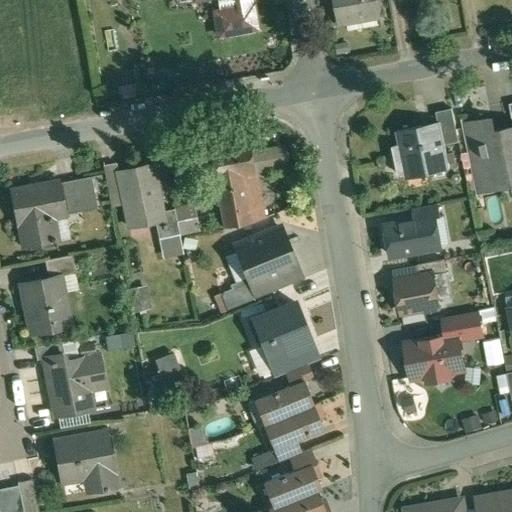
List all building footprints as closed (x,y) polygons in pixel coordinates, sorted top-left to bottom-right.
[(218,0),(221,9),(216,10),(220,34),(258,27),(254,3),(252,3),(251,0),(218,0)] [(336,0),(340,20),(347,19),(377,13),(380,13),(377,0),(336,0)] [(377,13),(347,19),(349,29),(379,24),(377,13)] [(454,107),(438,111),(440,121),(442,120),(447,142),(461,139),(454,107)] [(440,121),(398,130),(401,143),(395,144),(400,172),(429,166),(430,171),(452,166),(447,142),(442,120),(440,121)] [(511,130),(495,134),(493,120),(470,125),(481,180),(502,175),(503,180),(511,178),(511,130)] [(250,140),(210,147),(216,179),(243,174),(256,171),(250,140)] [(153,163),(118,170),(130,225),(156,219),(165,217),(164,209),(153,163)] [(243,174),(216,179),(225,226),(252,221),(243,174)] [(92,176),(62,182),(67,213),(98,207),(92,176)] [(61,180),(12,189),(18,222),(20,222),(25,245),(58,239),(58,237),(56,238),(55,236),(54,236),(51,218),(52,217),(52,216),(67,213),(62,182),(61,180)] [(440,202),(415,206),(417,218),(434,215),(434,216),(442,215),(440,202)] [(175,207),(164,209),(165,217),(156,219),(160,237),(181,232),(175,207)] [(417,218),(387,224),(392,253),(443,244),(443,243),(439,244),(434,216),(434,215),(417,218)] [(281,226),(237,244),(254,284),(298,266),(281,226)] [(73,253),(46,258),(49,275),(61,272),(62,273),(77,270),(73,253)] [(446,257),(418,263),(420,274),(436,271),(436,272),(448,270),(446,257)] [(420,274),(397,279),(403,310),(442,303),(436,272),(436,271),(420,274)] [(49,275),(22,281),(26,299),(27,298),(29,306),(27,307),(33,331),(34,331),(33,326),(71,318),(62,273),(61,272),(49,275)] [(146,306),(142,283),(123,287),(127,310),(146,306)] [(250,285),(233,292),(238,304),(255,297),(250,285)] [(296,300),(255,317),(277,374),(286,371),(287,370),(280,352),(306,341),(312,339),(296,300)] [(480,309),(446,316),(445,315),(449,335),(459,333),(460,338),(485,334),(480,309)] [(130,331),(102,333),(103,346),(130,344),(130,331)] [(449,335),(409,342),(414,375),(430,372),(431,379),(451,375),(450,368),(465,366),(460,338),(459,333),(449,335)] [(63,340),(36,345),(38,359),(46,357),(65,354),(63,340)] [(306,341),(280,352),(287,370),(309,362),(313,360),(306,341)] [(156,372),(172,366),(166,352),(150,358),(156,372)] [(100,354),(66,360),(65,354),(46,357),(50,378),(53,378),(55,389),(52,389),(57,414),(93,407),(88,380),(105,377),(100,354)] [(287,370),(286,371),(291,384),(305,378),(305,379),(315,375),(309,362),(287,370)] [(291,384),(255,398),(265,423),(315,402),(305,379),(305,378),(291,384)] [(315,402),(265,423),(274,445),(279,443),(280,444),(297,437),(324,427),(315,402)] [(107,430),(86,434),(87,436),(74,438),(74,436),(56,440),(64,480),(95,474),(98,489),(117,485),(107,430)] [(297,437),(280,444),(279,443),(274,445),(279,460),(289,456),(302,450),(297,437)] [(302,450),(289,456),(294,468),(311,461),(313,464),(317,463),(311,447),(302,450)] [(311,461),(294,468),(263,480),(274,504),(267,506),(268,508),(321,486),(313,464),(311,461)] [(41,511),(34,478),(19,481),(20,484),(25,511),(41,511)] [(25,511),(20,484),(0,487),(0,511),(25,511)] [(321,486),(268,508),(269,511),(323,511),(327,511),(326,509),(325,509),(317,489),(322,487),(321,486)] [(511,511),(511,493),(505,494),(504,490),(476,496),(479,511),(511,511)] [(467,511),(465,498),(409,508),(409,511),(467,511)]
